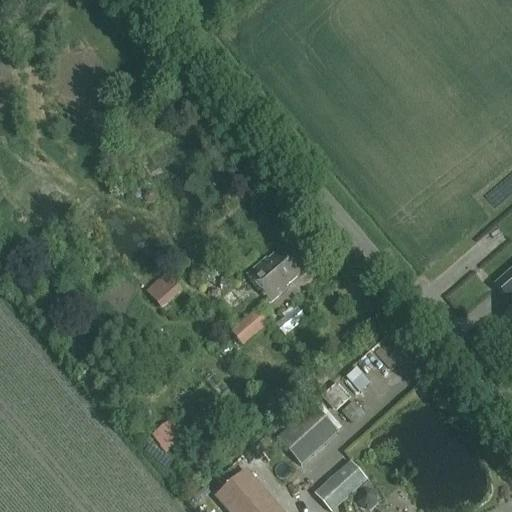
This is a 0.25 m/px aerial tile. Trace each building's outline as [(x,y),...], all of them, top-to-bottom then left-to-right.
[(284,288),(310,267),(291,243),(265,264),(264,263),(247,276),(271,303),(286,290),(284,288)] [(507,301),(511,296),(511,271),(494,286),(507,301)] [(163,311),(183,293),(171,279),(151,298),(163,311)] [(243,346),(273,320),(262,308),(232,334),(243,346)] [(279,325),(285,335),(311,321),(305,311),(279,325)] [(358,393),(373,384),(362,366),(347,374),(358,393)] [(328,390),(338,409),(353,402),(343,383),(328,390)] [(338,434),(313,407),(276,441),(301,468),(338,434)] [(153,432),(169,453),(186,440),(169,419),(153,432)] [(333,511),(367,482),(350,464),(314,496),(328,511),(333,511)] [(279,511),(246,473),(216,498),(227,511),(279,511)]
